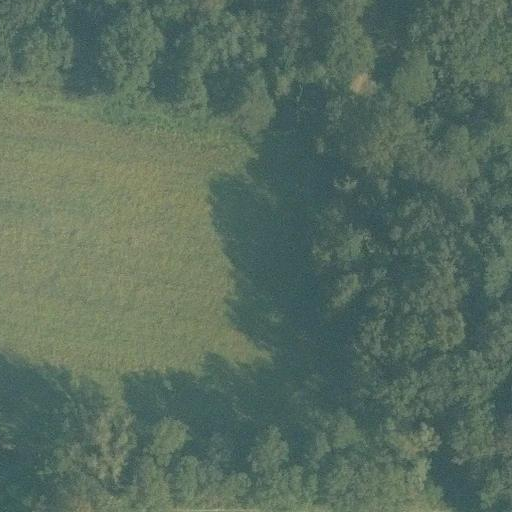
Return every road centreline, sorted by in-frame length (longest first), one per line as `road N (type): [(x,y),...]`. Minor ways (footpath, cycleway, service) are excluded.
road 1 (track): [(366,0),(351,199),(363,285),(451,403)]
road 2 (track): [(475,439),(406,489),(89,493),(89,511)]
